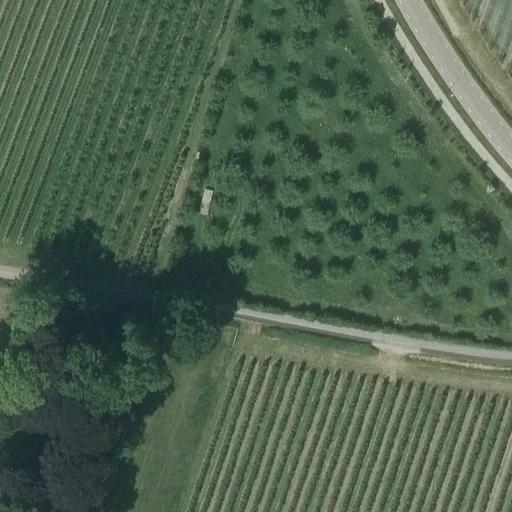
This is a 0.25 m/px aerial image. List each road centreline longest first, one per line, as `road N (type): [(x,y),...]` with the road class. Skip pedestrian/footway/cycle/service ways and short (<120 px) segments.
road 1 (unclassified): [(511,350),(0,268)]
road 2 (tertiary): [(511,155),(437,63),(406,0)]
